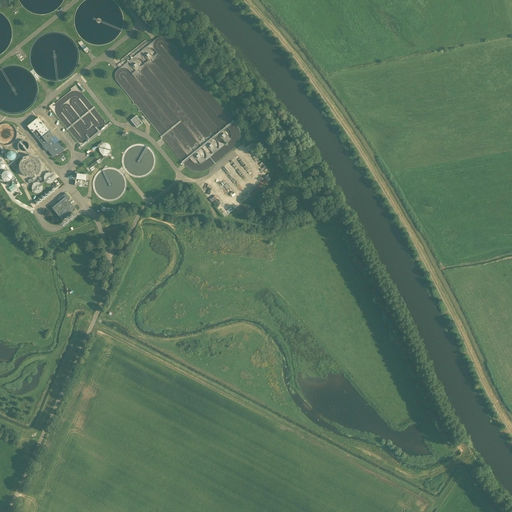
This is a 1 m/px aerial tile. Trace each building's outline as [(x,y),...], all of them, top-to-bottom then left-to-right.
[(87,48),(81,41),(79,43),(78,42),(77,43),(86,53),(90,50),(88,47),(87,48)] [(130,120),(137,128),(142,124),(136,116),(130,120)] [(55,145),(50,139),(54,137),(38,117),(27,126),(43,146),(42,146),(46,152),(48,151),(53,157),(57,153),(58,155),(64,150),(58,143),(55,145)] [(0,143),(1,144),(4,145),(7,145),(10,144),(13,142),(15,140),(16,138),(16,135),(16,132),(15,129),(13,127),(11,125),(9,124),(6,123),(3,123),(1,124),(0,124),(0,143)] [(18,147),(19,149),(20,150),(22,151),(24,151),(26,151),(27,150),(28,148),(29,146),(28,144),(27,143),(26,141),(24,141),(22,141),(20,142),(19,143),(18,145),(18,147)] [(96,161),(98,164),(102,161),(106,158),(107,158),(109,157),(111,159),(113,159),(113,158),(110,153),(111,152),(112,150),(111,149),(111,148),(110,146),(109,145),(107,143),(105,143),(104,143),(103,143),(102,141),(95,147),(95,148),(99,148),(99,150),(99,151),(102,156),(103,156),(105,157),(101,160),(99,158),(96,161)] [(15,156),(15,155),(15,154),(14,153),(13,151),(12,151),(11,150),(10,150),(9,149),(7,150),(6,150),(5,151),(4,152),(3,153),(3,154),(3,155),(3,156),(3,158),(4,159),(5,160),(6,161),(7,161),(9,162),(10,161),(11,161),(13,160),(14,159),(14,158),(15,157),(15,156)] [(19,168),(20,171),(21,173),(23,175),(26,177),(29,177),(32,177),(35,176),(37,174),(39,172),(40,169),(40,166),(40,164),(39,161),(37,159),(35,157),(33,156),(30,156),(27,156),(25,157),(22,158),(21,160),(19,163),(19,165),(19,168)] [(0,178),(5,183),(12,175),(0,163),(0,178)] [(44,179),(44,181),(46,182),(48,183),(50,183),(52,183),(53,182),(54,180),(54,178),(54,176),(53,174),(51,173),(49,173),(47,173),(46,174),(44,175),(44,177),(44,179)] [(76,173),(74,186),(87,188),(89,175),(76,173)] [(32,188),(32,190),(33,192),(35,193),(37,193),(39,193),(41,192),(42,190),(42,188),(42,186),(41,184),(40,183),(38,182),(36,182),(34,183),(33,185),(32,186),(32,188)] [(44,200),(58,186),(56,183),(41,197),(44,200)] [(76,210),(65,197),(51,208),(62,221),(76,210)]
